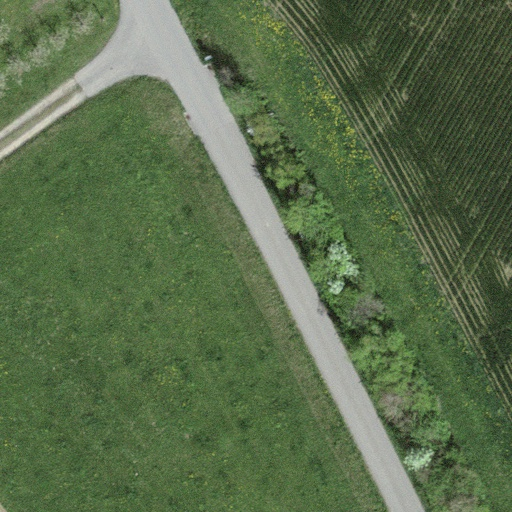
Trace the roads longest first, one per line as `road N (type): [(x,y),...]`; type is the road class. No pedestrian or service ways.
road 1 (unclassified): [(408,511),(147,0)]
road 2 (track): [(159,25),(0,146)]
